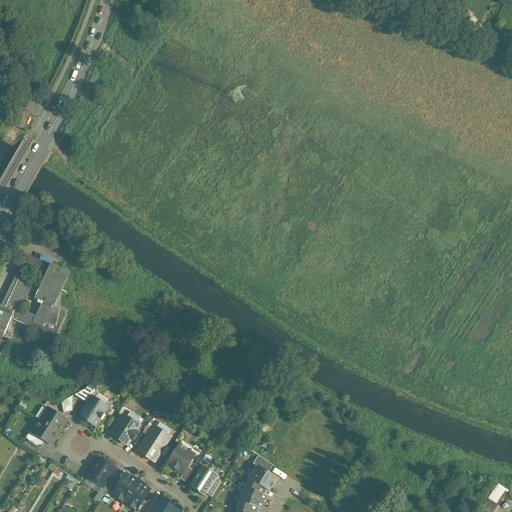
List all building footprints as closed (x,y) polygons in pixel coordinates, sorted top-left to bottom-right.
[(20,266),(42,273),(46,262),(23,254),(20,266)] [(51,264),(39,289),(27,283),(19,279),(5,308),(14,312),(11,318),(32,328),(34,323),(44,328),(45,324),(55,326),(54,328),(55,329),(59,310),(52,307),(68,272),(51,264)] [(5,308),(0,305),(0,340),(1,341),(11,318),(14,312),(5,308)] [(89,385),(86,389),(85,389),(74,395),(88,404),(92,397),(93,397),(97,390),(89,385)] [(73,396),(61,402),(64,413),(73,411),(73,396)] [(93,397),(92,397),(88,404),(79,416),(96,427),(100,420),(102,421),(106,415),(104,414),(108,407),(93,397)] [(67,420),(48,408),(40,421),(58,432),(62,427),(63,428),(67,420)] [(139,426),(124,416),(112,435),(127,445),(131,439),(132,439),(136,432),(135,432),(139,426)] [(58,432),(40,421),(33,433),(32,434),(45,442),(51,446),(56,438),(55,437),(58,432)] [(149,423),(143,433),(148,436),(154,426),(149,423)] [(168,435),(154,426),(148,436),(138,452),(143,455),(142,457),(148,460),(149,459),(154,462),(159,454),(165,445),(167,442),(166,438),(168,435)] [(45,442),(32,434),(33,433),(30,431),(26,439),(41,448),(45,442)] [(180,444),(167,464),(183,474),(188,467),(195,456),(190,452),(191,450),(180,444)] [(165,445),(159,454),(164,458),(170,448),(165,445)] [(273,466),(258,456),(253,464),(257,467),(257,466),(268,473),(273,466)] [(115,468),(100,458),(88,478),(102,487),(103,487),(109,478),(115,468)] [(203,466),(189,487),(196,491),(196,490),(199,492),(198,493),(205,497),(207,494),(216,479),(218,476),(212,472),(211,473),(208,471),(209,470),(203,466)] [(268,473),(257,466),(257,467),(254,472),(255,475),(252,479),(250,478),(250,479),(266,489),(265,489),(269,491),(273,485),(274,486),(278,480),(268,473)] [(183,474),(180,479),(185,482),(193,470),(188,467),(183,474)] [(138,482),(125,474),(119,485),(112,495),(113,495),(125,503),(138,482)] [(250,479),(246,477),(243,483),(246,487),(242,494),(263,502),(266,496),(263,495),(265,489),(266,489),(250,479)] [(109,478),(103,487),(102,487),(99,493),(104,496),(114,481),(109,478)] [(216,479),(207,494),(212,498),(222,483),(216,479)] [(114,481),(104,496),(110,500),(113,495),(112,495),(119,485),(114,481)] [(150,490),(138,482),(125,503),(136,510),(137,510),(143,500),(150,490)] [(489,511),(503,493),(496,488),(478,511),(489,511)] [(263,502),(242,494),(240,502),(235,502),(233,509),(248,511),(256,511),(258,507),(262,509),(263,502)] [(157,503),(151,511),(172,511),(174,509),(167,504),(169,502),(161,497),(157,503)] [(148,503),(142,511),(151,511),(157,503),(151,499),(148,503)] [(143,500),(137,510),(136,510),(135,511),(142,511),(148,503),(143,500)]
